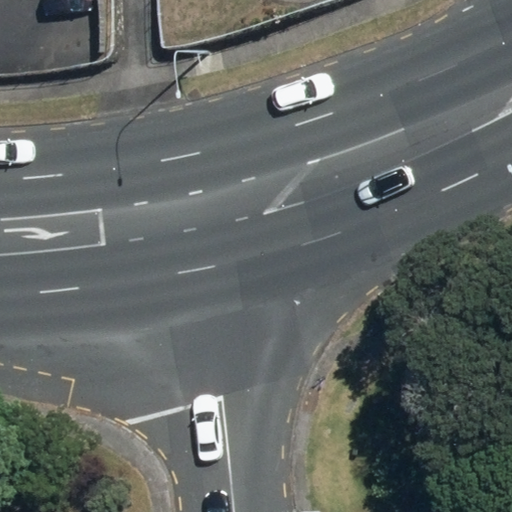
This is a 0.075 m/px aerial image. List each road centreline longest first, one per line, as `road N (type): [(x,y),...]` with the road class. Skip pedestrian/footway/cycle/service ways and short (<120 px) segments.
road 1 (primary): [(511,87),(202,212)]
road 2 (residential): [(228,511),(202,212)]
road 3 (primary): [(202,212),(0,236)]
